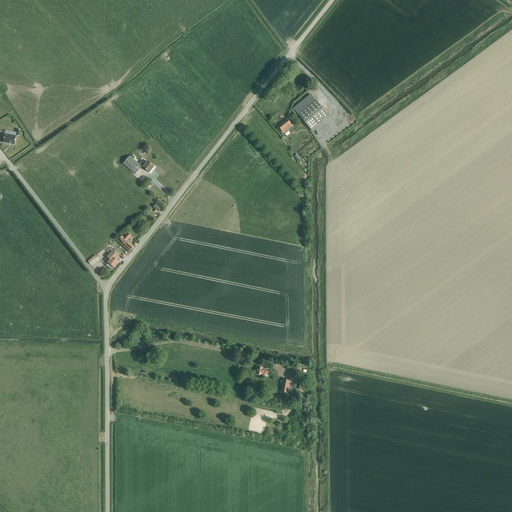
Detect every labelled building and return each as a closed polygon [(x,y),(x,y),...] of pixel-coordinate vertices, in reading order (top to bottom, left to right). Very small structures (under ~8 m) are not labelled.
[(293,109),(305,123),(311,130),(328,116),(322,109),(311,95),(293,109)] [(288,130),(292,126),(287,119),(278,127),(282,131),(281,132),(282,134),(284,133),(285,135),(289,132),(288,130)] [(16,136),(5,134),(3,143),(14,145),(16,136)] [(135,174),(141,167),(129,157),(123,164),(135,174)] [(141,168),(144,170),(145,170),(149,173),(154,167),(147,162),(145,165),(145,164),(141,168)] [(123,238),(121,236),(119,239),(130,250),(133,247),(127,241),(131,237),(128,234),(123,238)] [(108,263),(114,268),(119,262),(115,259),(118,256),(112,252),(107,258),(110,260),(108,263)] [(93,262),(92,261),(97,258),(95,256),(88,262),(90,265),(93,262)] [(267,375),(268,370),(262,369),(263,368),(258,367),(256,375),(261,376),(262,374),(267,375)] [(281,392),(287,393),(290,394),(293,381),(283,380),(281,392)]
